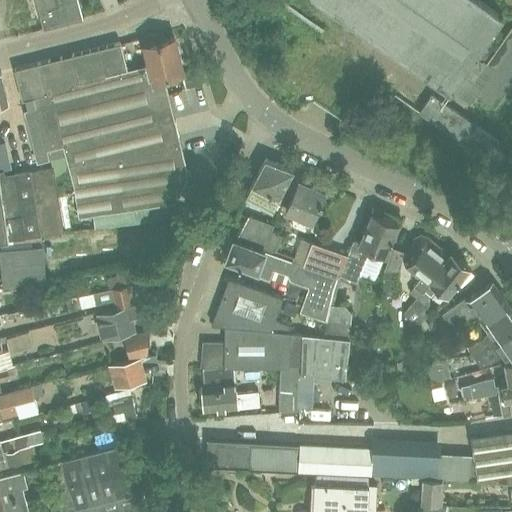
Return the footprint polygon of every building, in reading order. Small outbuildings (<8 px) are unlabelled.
[(84,17),(79,0),(36,0),(44,28),(84,17)] [(511,23),(485,63),(482,61),(494,44),(484,38),(502,13),(483,0),(326,0),(460,94),(469,100),(473,94),(493,108),(511,80),(511,23)] [(154,79),(165,76),(183,71),(174,37),(165,39),(163,32),(144,36),(150,63),(154,79)] [(154,79),(150,63),(124,70),(117,43),(42,62),(64,146),(75,188),(79,216),(175,202),(188,178),(186,170),(188,170),(165,76),(154,79)] [(48,149),(64,146),(42,62),(15,69),(23,99),(35,97),(37,106),(24,110),(38,162),(51,159),(48,149)] [(0,72),(0,104),(8,103),(0,72)] [(435,91),(422,110),(466,140),(479,122),(435,91)] [(266,159),(247,195),(272,208),(293,169),(266,159)] [(0,238),(64,232),(54,165),(38,168),(38,169),(31,170),(5,174),(4,169),(0,169),(0,238)] [(320,203),(322,204),(324,201),(321,200),(325,191),(299,180),(286,210),(311,222),(320,203)] [(356,282),(370,248),(385,254),(398,223),(372,213),(360,242),(354,240),(347,258),(344,265),(345,265),(344,268),(343,268),(340,275),(356,282)] [(249,214),(238,236),(263,246),(263,247),(271,250),(272,248),(275,250),(283,235),(271,230),(274,224),(249,214)] [(416,296),(449,254),(427,238),(421,236),(416,239),(415,244),(417,250),(419,251),(408,263),(421,273),(416,279),(419,282),(411,292),(416,296)] [(228,256),(227,259),(258,270),(257,273),(269,277),(272,267),(289,273),(291,279),(311,287),(302,312),(326,321),(339,279),(303,265),(235,239),(232,247),(230,246),(226,255),(228,256)] [(312,243),(303,265),(339,279),(340,275),(343,268),(344,268),(345,265),(344,265),(347,258),(312,243)] [(43,245),(1,248),(4,288),(46,279),(43,245)] [(386,276),(386,296),(396,296),(396,276),(398,277),(406,252),(394,248),(386,276)] [(449,254),(416,296),(425,304),(438,286),(448,294),(471,266),(452,252),(450,255),(449,254)] [(134,283),(153,278),(159,277),(156,264),(131,270),(134,283)] [(229,277),(212,324),(289,331),(291,325),(275,320),(283,297),(229,277)] [(119,306),(122,305),(126,304),(157,296),(153,278),(134,283),(94,292),(97,305),(118,300),(119,306)] [(481,322),(508,302),(493,281),(467,299),(466,297),(443,313),(453,327),(475,312),(481,322)] [(423,319),(430,314),(426,308),(424,304),(416,296),(411,302),(423,319)] [(423,319),(411,302),(404,311),(411,327),(423,319)] [(474,355),(511,330),(511,307),(508,302),(481,322),(490,335),(468,346),(474,355)] [(122,305),(119,306),(96,312),(102,338),(133,330),(126,304),(122,305)] [(324,335),(350,338),(351,323),(326,321),(324,335)] [(289,366),(289,332),(225,326),(227,341),(203,340),(201,365),(279,366),(289,366)] [(128,360),(148,354),(150,329),(122,336),(128,360)] [(34,343),(30,330),(3,337),(7,350),(34,343)] [(511,330),(474,355),(479,363),(502,350),(507,358),(511,356),(511,330)] [(289,366),(279,366),(279,408),(300,409),(300,375),(347,379),(350,338),(289,332),(289,366)] [(424,361),(430,384),(443,381),(443,380),(452,378),(446,356),(440,358),(439,357),(424,361)] [(112,364),(117,387),(145,380),(140,357),(112,364)] [(499,388),(511,385),(511,361),(506,362),(509,383),(499,385),(499,388)] [(0,380),(11,377),(8,367),(0,369),(0,393),(3,393),(0,384),(0,380)] [(472,391),(495,386),(493,378),(479,381),(471,383),(472,391)] [(235,381),(202,385),(204,409),(237,406),(237,407),(259,405),(258,390),(236,393),(235,381)] [(0,418),(38,407),(35,397),(32,385),(3,393),(0,393),(0,418)] [(484,395),(500,392),(504,415),(511,413),(511,385),(499,388),(499,385),(495,386),(472,391),(474,397),(484,395)] [(113,396),(118,420),(137,416),(132,392),(113,396)] [(0,453),(8,451),(15,449),(15,448),(19,447),(45,440),(42,428),(0,440),(0,439),(0,453)] [(511,481),(511,429),(471,436),(478,480),(511,482),(511,481)] [(248,465),(250,441),(213,439),(212,463),(248,465)] [(133,491),(120,445),(120,443),(104,447),(50,462),(63,510),(76,506),(133,491)] [(370,474),(371,446),(301,443),(300,470),(316,471),(369,474),(370,474)] [(444,450),(374,447),(371,446),(370,474),(422,477),(443,478),(444,452),(444,450)] [(0,467),(24,461),(22,455),(19,447),(15,448),(15,449),(8,451),(0,453),(0,467)] [(0,511),(29,511),(23,487),(27,486),(23,470),(0,476),(0,511)] [(368,484),(369,474),(316,471),(313,511),(374,511),(376,484),(368,484)] [(441,506),(443,478),(422,477),(420,506),(441,506)] [(147,511),(141,489),(133,491),(76,506),(77,511),(147,511)]
